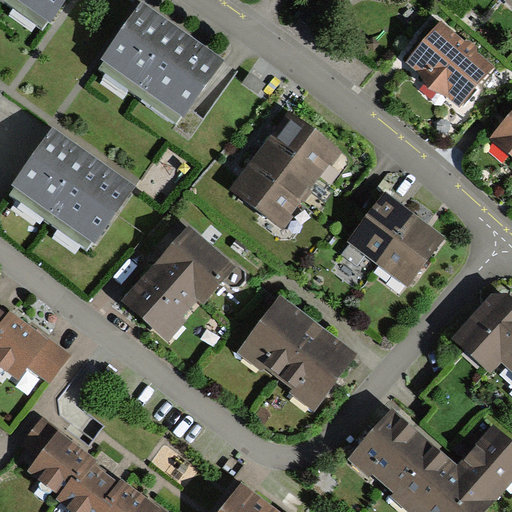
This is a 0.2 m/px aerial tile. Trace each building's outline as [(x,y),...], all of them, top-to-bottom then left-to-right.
[(47,20),(50,22),(65,0),(1,0),(42,28),(47,20)] [(182,117),(185,119),(226,61),(141,2),(100,61),(104,64),(101,69),(178,123),(182,117)] [(460,110),(496,68),(478,52),(477,47),(470,41),(465,41),(442,21),(407,63),(416,70),(428,89),(447,97),(460,110)] [(511,114),(490,140),(511,158),(511,114)] [(286,116),(268,140),(321,180),(339,156),(286,116)] [(10,195),(87,250),(93,242),(96,244),(137,188),(53,128),(12,185),(15,188),(10,195)] [(301,206),(321,180),(268,140),(248,166),(301,206)] [(282,232),(301,206),(248,166),(228,192),(282,232)] [(349,245),(377,266),(413,218),(386,197),(349,245)] [(444,242),(413,218),(377,266),(409,289),(444,242)] [(188,227),(154,265),(198,302),(205,307),(225,282),(232,289),(240,287),(246,280),(245,272),(238,265),(235,266),(188,227)] [(182,321),(198,302),(154,265),(121,301),(169,342),(185,323),(182,321)] [(490,377),(500,366),(511,350),(511,304),(496,291),(451,346),(490,377)] [(266,369),(280,380),(321,328),(281,297),(236,354),(262,374),(266,369)] [(11,315),(8,320),(0,329),(0,343),(1,344),(0,345),(0,369),(19,384),(29,370),(50,386),(73,357),(44,335),(41,338),(11,315)] [(357,356),(321,328),(280,380),(293,391),(292,393),(315,411),(357,356)] [(511,350),(500,366),(511,375),(511,385),(511,386),(511,350)] [(373,480),(383,489),(424,442),(392,415),(348,466),(369,484),(373,480)] [(28,477),(60,500),(73,482),(80,488),(95,469),(98,464),(59,435),(62,432),(43,418),(21,447),(40,460),(28,477)] [(511,450),(492,433),(457,472),(494,505),(511,484),(511,450)] [(421,511),(457,472),(424,442),(383,489),(394,499),(390,503),(400,511),(421,511)] [(119,486),(95,469),(80,488),(73,482),(60,500),(57,504),(67,511),(110,511),(104,507),(119,486)] [(487,511),(494,505),(457,472),(421,511),(487,511)] [(121,483),(119,486),(104,507),(110,511),(166,511),(151,501),(149,502),(121,483)] [(272,511),(243,490),(225,511),(272,511)]
